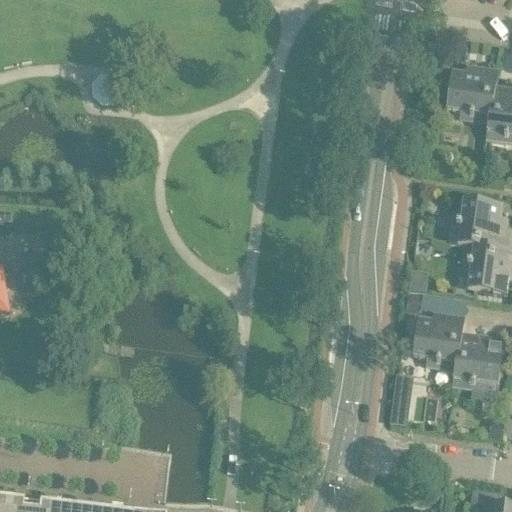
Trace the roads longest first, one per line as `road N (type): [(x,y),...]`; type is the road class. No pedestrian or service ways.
road 1 (secondary): [(359,450),(371,354),(366,256),(405,0)]
road 2 (secondary): [(386,0),(335,447)]
road 3 (residential): [(359,450),(509,470)]
